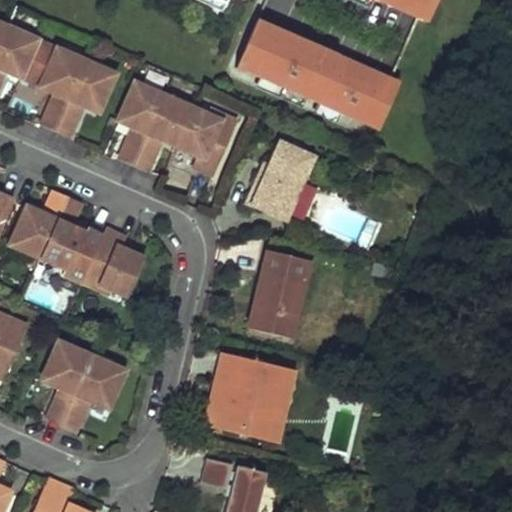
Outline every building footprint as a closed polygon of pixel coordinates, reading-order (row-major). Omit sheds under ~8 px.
[(35,40),(6,28),(0,42),(0,82),(3,76),(0,75),(0,68),(5,71),(19,77),(35,40)] [(113,75),(57,50),(41,87),(54,93),(60,95),(58,101),(52,98),(40,124),(69,137),(81,111),(75,108),(77,102),(83,105),(97,111),(113,75)] [(163,96),(134,84),(118,120),(131,126),(136,129),(134,134),(128,132),(116,159),(132,166),(163,96)] [(60,95),(54,93),(52,98),(58,101),(60,95)] [(190,109),(163,96),(132,166),(145,171),(157,144),(151,142),(153,136),(174,145),(190,109)] [(83,105),(77,102),(75,108),(81,111),(83,105)] [(203,114),(190,109),(174,145),(194,154),(190,165),(210,174),(233,122),(205,110),(203,114)] [(136,129),(131,126),(128,132),(134,134),(136,129)] [(312,158),(280,143),(269,167),(265,177),(260,175),(248,203),(285,219),(312,158)] [(269,167),(265,165),(260,175),(265,177),(269,167)] [(39,259),(66,196),(52,190),(41,215),(26,208),(9,246),(39,259)] [(81,203),(66,196),(39,259),(69,272),(67,278),(81,284),(81,282),(101,237),(87,231),(85,235),(70,228),(81,203)] [(125,239),(104,230),(101,237),(81,282),(109,294),(111,290),(127,297),(143,260),(120,250),(125,239)] [(310,256),(267,246),(256,293),(262,294),(260,302),(254,300),(248,324),(291,334),(310,256)] [(0,378),(3,379),(25,327),(0,316),(0,378)] [(90,357),(58,343),(42,380),(60,388),(65,390),(63,395),(58,393),(46,420),(60,426),(90,357)] [(282,367),(221,353),(214,382),(224,384),(222,393),(216,392),(213,403),(215,404),(209,426),(265,440),(275,397),(282,367)] [(123,371),(90,357),(60,426),(75,433),(87,406),(81,404),(84,398),(89,400),(107,408),(123,371)] [(224,384),(214,382),(204,425),(209,426),(215,404),(213,403),(216,392),(222,393),(224,384)] [(287,400),(275,397),(265,440),(277,442),(287,400)] [(89,400),(84,398),(81,404),(87,406),(89,400)] [(0,468),(3,461),(0,459),(0,510),(8,492),(0,488),(0,468)] [(231,465),(206,459),(201,483),(225,489),(231,465)] [(256,511),(266,473),(235,466),(224,511),(256,511)] [(87,511),(92,500),(56,484),(47,480),(32,511),(87,511)]
